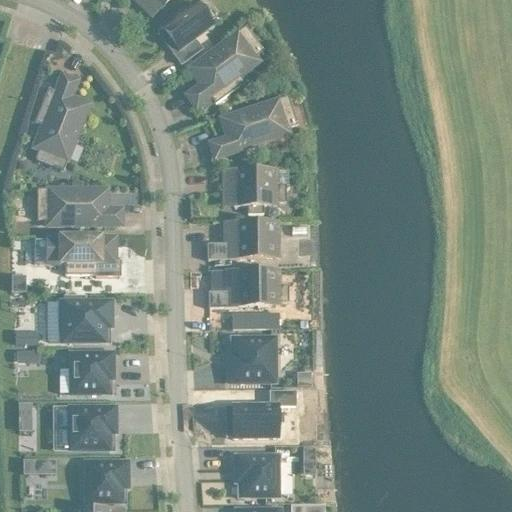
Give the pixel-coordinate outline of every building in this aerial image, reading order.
[(146,0),(159,12),(170,0),(146,0)] [(182,66),(192,58),(202,51),(195,41),(213,27),(196,4),(162,28),(178,51),(174,54),(182,66)] [(245,84),(236,73),(263,53),(246,29),(189,71),(198,82),(200,81),(203,85),(187,97),(196,110),(211,100),(215,106),(245,84)] [(70,102),(77,83),(62,77),(56,93),(48,90),(35,124),(48,129),(36,161),(64,172),(89,107),(76,101),(75,104),(70,102)] [(221,121),(225,135),(228,134),(229,139),(210,145),(215,161),(267,144),(265,138),(297,127),(287,99),(221,121)] [(276,187),(276,172),(233,173),(234,209),(248,208),(248,216),(264,216),(264,208),(276,208),(276,205),(286,205),(286,187),(276,187)] [(122,228),(122,211),(105,211),(105,206),(108,206),(107,192),(37,192),(37,222),(71,222),(71,228),(122,228)] [(235,225),(235,246),(207,246),(207,263),(236,262),(236,261),(278,260),(277,224),(235,225)] [(95,277),(95,279),(121,279),(121,263),(106,263),(106,240),(46,240),(46,266),(65,265),(65,278),(95,277)] [(209,294),(209,311),(238,310),(238,309),(279,308),(279,305),(288,305),(288,287),(279,287),(279,272),(226,273),(227,289),(236,289),(236,294),(209,294)] [(111,304),(61,304),(62,344),(105,344),(105,329),(111,329),(111,304)] [(39,335),(21,335),(21,347),(39,347),(39,335)] [(235,358),(229,358),(230,385),(268,385),(275,384),(274,341),(235,341),(235,358)] [(39,354),(28,354),(28,366),(39,366),(39,354)] [(71,371),(59,371),(59,395),(71,395),(71,396),(107,396),(107,381),(113,381),(112,356),(71,356),(71,371)] [(311,375),(297,375),(297,389),(311,388),(311,375)] [(270,407),(232,408),(232,441),(278,440),(278,409),(295,409),(295,394),(270,394),(270,407)] [(31,406),(19,406),(20,432),(32,432),(31,406)] [(115,410),(70,410),(70,452),(109,452),(109,435),(115,435),(115,410)] [(315,450),(303,451),(303,461),(315,460),(315,450)] [(278,459),(236,459),(236,484),(242,484),(242,499),(278,498),(278,459)] [(53,476),(53,462),(23,462),(23,476),(53,476)] [(127,465),(86,465),(86,505),(121,505),(121,490),(127,490),(127,465)]
